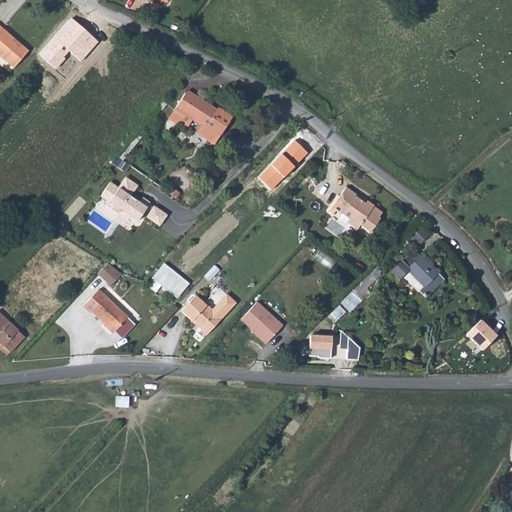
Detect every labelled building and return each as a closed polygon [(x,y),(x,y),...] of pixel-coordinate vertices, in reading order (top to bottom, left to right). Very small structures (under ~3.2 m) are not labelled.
[(81,62),(99,42),(70,17),(38,53),(55,68),(70,52),(81,62)] [(27,54),(1,32),(0,32),(0,61),(12,71),(27,54)] [(216,111),(187,90),(169,119),(177,124),(184,113),(201,124),(196,132),(215,143),(231,118),(218,109),(216,111)] [(309,154),(296,140),(257,176),(271,190),(309,154)] [(119,209),(137,221),(149,203),(142,198),(139,203),(129,196),(137,185),(126,178),(118,189),(110,183),(101,196),(109,201),(106,206),(116,213),(119,209)] [(363,201),(347,190),(329,212),(334,216),(337,212),(351,221),(349,224),(358,231),(362,226),(371,233),(382,219),(378,216),(381,212),(373,205),(374,205),(365,198),(363,201)] [(428,237),(419,228),(411,236),(419,245),(428,237)] [(442,278),(420,256),(408,269),(424,285),(415,294),(421,300),(442,278)] [(179,298),(191,283),(163,262),(147,284),(158,292),(162,286),(179,298)] [(105,268),(95,279),(105,290),(116,279),(105,268)] [(370,273),(352,291),(358,297),(376,280),(370,273)] [(122,321),(95,292),(77,307),(84,315),(86,313),(108,336),(122,321)] [(212,322),(188,300),(174,314),(196,337),(212,322)] [(341,305),(329,316),(335,323),(347,312),(341,305)] [(274,334),(250,310),(234,325),(258,350),(274,334)] [(499,336),(482,318),(466,334),(483,351),(499,336)] [(219,328),(212,322),(196,337),(198,340),(210,329),(214,333),(215,332),(219,328)] [(0,352),(14,340),(0,324),(0,352)] [(333,337),(331,358),(360,360),(361,348),(341,330),(340,337),(333,337)] [(331,335),(310,334),(309,357),(319,357),(319,358),(330,359),(331,335)]
